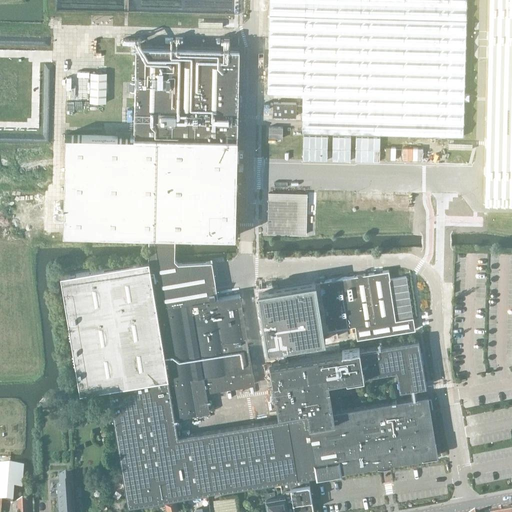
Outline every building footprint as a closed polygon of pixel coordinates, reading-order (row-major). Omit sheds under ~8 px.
[(269,0),(269,15),(267,92),(303,93),(302,118),(302,131),(463,136),(464,101),(469,101),(469,94),(464,94),(466,0),(269,0)] [(511,0),(488,0),(487,83),(484,203),(511,203),(511,0)] [(0,42),(0,230),(63,232),(65,135),(133,136),(135,46),(0,42)] [(65,135),(63,232),(149,234),(175,234),(235,236),(239,48),(135,46),(133,136),(65,135)] [(296,103),(273,102),(273,115),(295,116),(296,103)] [(269,127),(269,138),(282,138),(283,127),(269,127)] [(334,186),(334,224),(404,224),(404,186),(334,186)] [(174,259),(175,234),(149,234),(149,259),(60,274),(80,392),(109,387),(128,505),(208,492),(221,490),(282,480),(283,489),(265,492),(267,511),(264,511),(263,511),(259,511),(313,511),(309,484),(308,477),(308,476),(317,474),(317,477),(342,473),(341,471),(378,465),(379,468),(380,467),(389,466),(391,466),(391,463),(437,455),(430,408),(432,405),(431,401),(428,399),(428,396),(416,397),(415,387),(426,386),(419,339),(360,349),(359,347),(342,350),(342,352),(288,360),(287,360),(286,354),(285,355),(282,337),(281,337),(277,338),(279,355),(278,356),(279,361),(278,362),(270,363),(278,413),(308,408),(309,415),(280,420),(178,436),(174,414),(185,415),(195,413),(209,411),(206,391),(254,384),(252,372),(251,372),(250,370),(252,370),(239,294),(218,297),(212,261),(178,263),(174,259)] [(314,282),(259,291),(267,339),(277,338),(281,337),(282,337),(322,330),(322,331),(355,326),(357,338),(415,329),(413,317),(406,276),(390,279),(388,270),(369,273),(314,282)] [(0,465),(0,511),(2,502),(13,503),(14,489),(22,489),(24,467),(0,465)] [(74,511),(72,476),(58,477),(59,486),(56,486),(58,511),(74,511)] [(221,511),(237,511),(237,503),(231,504),(231,498),(221,498),(221,511)] [(167,511),(170,511),(178,511),(176,501),(166,503),(167,511)]
